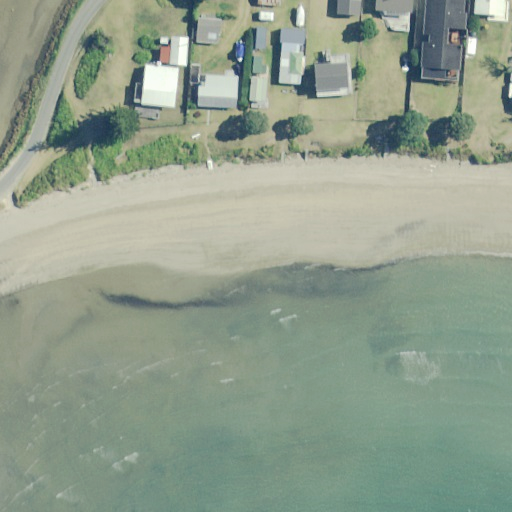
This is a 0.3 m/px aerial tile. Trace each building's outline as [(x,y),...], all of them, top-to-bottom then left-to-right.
[(333,0),(332,15),(359,17),(360,0),(333,0)] [(380,20),(385,30),(410,32),(411,0),(373,0),(373,10),(381,10),(380,20)] [(463,44),(447,42),(449,28),(463,30),(465,0),(423,0),(416,79),(455,83),(456,70),(460,70),(463,44)] [(473,0),(473,14),(502,16),(503,0),(473,0)] [(271,12),(257,11),(257,20),(271,20),(271,12)] [(218,45),(220,19),(217,18),(217,14),(204,13),(204,18),(196,17),(194,43),(218,45)] [(254,28),(253,49),(265,50),(266,29),(254,28)] [(280,41),(278,83),(299,84),(299,75),(304,75),(305,56),(302,56),(303,30),(278,28),(277,41),(280,41)] [(157,34),(157,45),(168,46),(168,35),(157,34)] [(187,37),(170,35),(168,65),(185,66),(187,37)] [(475,38),(468,38),(467,54),(474,55),(475,38)] [(347,87),(346,67),(349,67),(348,54),(331,55),(330,47),(319,48),(320,56),(311,57),(314,98),(351,95),(350,87),(347,87)] [(160,61),(143,60),(138,105),(173,109),(177,68),(160,66),(160,61)] [(225,75),(204,74),(204,80),(199,80),(199,62),(189,62),(188,83),(196,83),(195,106),(235,108),(237,71),(225,70),(225,75)] [(248,77),(247,101),(264,102),(265,77),(248,77)] [(159,110),(138,108),(137,117),(158,119),(159,110)]
